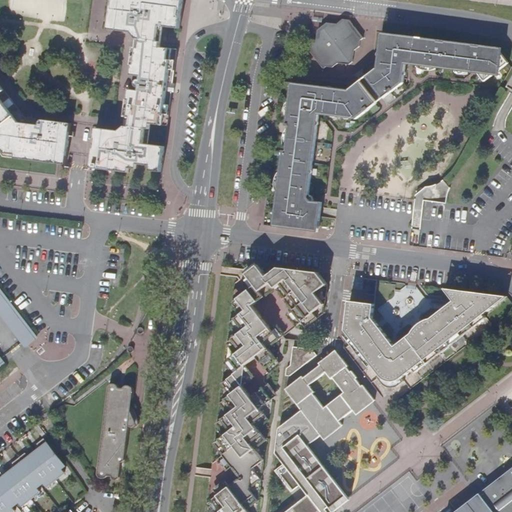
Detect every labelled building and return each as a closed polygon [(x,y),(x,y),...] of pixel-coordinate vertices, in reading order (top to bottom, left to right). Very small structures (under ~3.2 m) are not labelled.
[(161,172),(165,146),(149,144),(151,124),(167,126),(172,94),(174,94),(176,80),(173,79),(177,49),(161,47),(164,26),(180,28),(180,25),(183,0),(112,0),(109,29),(132,32),(137,39),(136,47),(133,47),(131,64),(133,64),(132,75),(141,76),(141,79),(139,79),(138,80),(137,82),(137,83),(137,85),(139,87),(140,87),(139,90),(130,89),(129,99),(126,99),(124,116),(126,116),(125,125),(120,130),(96,127),(90,167),(112,170),(129,172),(130,168),(138,169),(138,164),(151,166),(150,171),(161,172)] [(364,38),(350,20),(344,19),(336,26),(328,25),(321,31),(320,37),(311,44),(310,51),(325,69),(328,67),(333,67),(338,63),(350,65),(354,61),(355,51),(360,46),(361,40),(364,38)] [(497,47),(382,32),(381,32),(377,69),(366,77),(383,98),(404,83),(406,64),(479,74),(485,82),(509,63),(497,47)] [(348,90),(292,82),(286,126),(289,127),(286,150),(283,150),(274,221),(279,227),(313,231),(320,227),(321,217),(323,202),(312,201),(309,197),(320,114),(356,119),(377,103),(360,81),(348,90)] [(0,151),(3,156),(58,163),(66,164),(71,123),(26,117),(0,83),(0,151)] [(426,201),(448,204),(448,199),(449,195),(449,192),(451,189),(444,181),(440,183),(437,185),(432,187),(426,188),(417,195),(416,200),(415,208),(424,209),(426,201)] [(250,511),(248,509),(260,500),(265,460),(256,448),(267,440),(257,428),(269,420),(261,408),(272,399),(264,388),(252,396),(243,385),(246,365),(257,357),(266,368),(277,359),(268,348),(279,339),(254,305),(275,288),(293,311),(313,313),(325,305),(328,283),(319,272),(279,267),(267,275),(259,264),(247,273),(255,285),(232,302),(241,314),(229,322),(238,334),(227,342),(235,354),(224,363),(233,374),(221,384),(231,395),(219,402),(228,414),(216,422),(225,434),(214,443),(223,455),(217,459),(226,471),(232,467),(240,478),(206,504),(212,511),(250,511)] [(378,280),(364,278),(362,294),(376,295),(378,280)] [(395,369),(402,378),(508,296),(447,288),(444,288),(454,301),(396,346),(373,317),(375,304),(351,301),(347,331),(381,375),(389,368),(395,369)] [(0,290),(0,313),(23,343),(34,334),(0,290)] [(349,365),(338,351),(335,351),(318,364),(318,369),(327,370),(326,375),(330,380),(305,398),(308,376),(303,376),(302,375),(298,371),(303,367),(303,366),(299,361),(304,357),(314,349),(293,347),(291,365),(287,369),(286,376),(289,376),(288,389),(303,411),(279,429),(276,454),(284,464),(274,472),(290,493),(299,486),(307,497),(287,511),(327,511),(325,508),(329,506),(332,511),(349,498),(309,445),(322,435),(325,439),(343,425),(340,421),(354,411),(357,415),(374,402),(375,401),(361,381),(360,383),(347,366),(349,365)] [(308,376),(318,369),(318,364),(314,363),(304,371),(303,376),(308,376)] [(405,382),(402,378),(395,369),(389,368),(381,375),(378,377),(382,382),(384,385),(387,387),(391,388),(394,388),(396,388),(400,386),(405,382)] [(110,387),(98,471),(98,473),(99,475),(100,476),(102,477),(104,478),(106,477),(107,477),(108,476),(108,475),(112,476),(113,477),(114,479),(115,479),(116,480),(118,479),(119,479),(119,478),(120,477),(123,461),(124,461),(125,460),(126,458),(130,426),(134,428),(136,428),(137,428),(139,427),(140,426),(140,424),(141,422),(140,420),(133,406),(135,391),(135,389),(134,387),(133,386),(131,385),(130,385),(128,385),(127,385),(126,386),(125,387),(120,387),(120,385),(118,384),(117,383),(115,383),(113,383),(111,384),(110,385),(110,387)] [(38,424),(29,432),(37,442),(46,435),(38,424)] [(38,444),(41,448),(43,451),(32,460),(29,457),(26,453),(13,463),(16,467),(19,470),(6,479),(4,476),(1,472),(0,473),(0,511),(13,511),(16,510),(11,504),(17,499),(22,506),(41,491),(36,484),(41,480),(47,487),(66,472),(63,468),(66,465),(45,438),(38,444)] [(43,451),(41,448),(29,457),(32,460),(43,451)] [(4,476),(6,479),(19,470),(16,467),(4,476)] [(511,511),(511,468),(474,498),(484,511),(511,511)] [(484,511),(474,498),(456,511),(484,511)]
